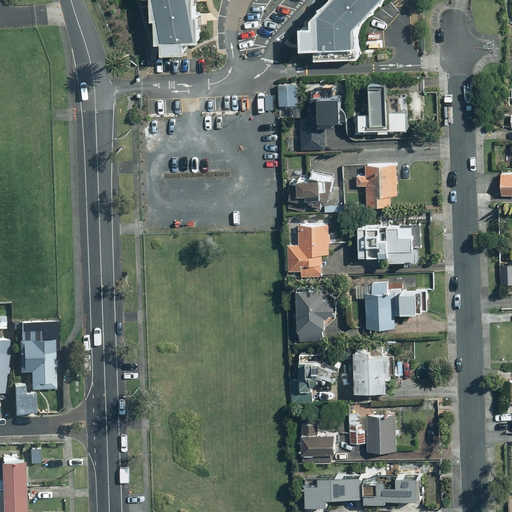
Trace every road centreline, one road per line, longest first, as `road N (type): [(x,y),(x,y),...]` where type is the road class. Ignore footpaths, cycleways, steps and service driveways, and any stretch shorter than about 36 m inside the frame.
road 1 (residential): [(477,511),(456,24)]
road 2 (residential): [(106,422),(94,89),(70,0)]
